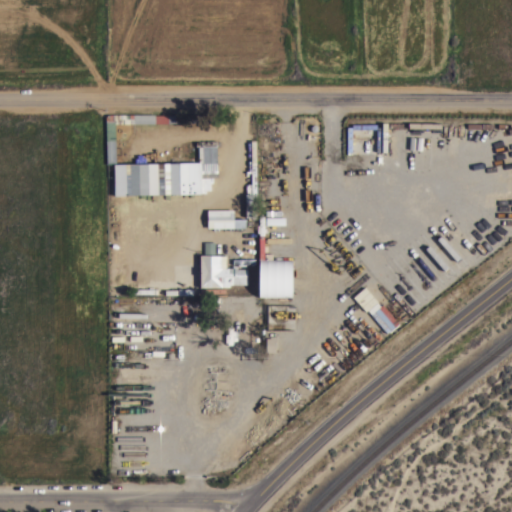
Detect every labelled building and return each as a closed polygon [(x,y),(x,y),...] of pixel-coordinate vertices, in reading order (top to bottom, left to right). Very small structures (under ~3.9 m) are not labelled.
[(154,114),(213,114),(213,122),(115,123),(115,177),(106,177),(105,115),(106,115),(106,114),(154,114)] [(126,194),(125,163),(198,162),(198,146),(195,146),(195,140),(217,140),(217,145),(216,145),(217,178),(200,178),(201,193),(138,194),(126,194)] [(244,193),(251,193),(250,165),(256,165),(256,218),(251,218),(251,216),(245,216),(244,193)] [(233,209),(233,218),(245,218),(245,227),(231,227),(231,233),(207,233),(207,209),(233,209)] [(224,254),(211,254),(211,242),(224,242),(224,254)] [(222,267),(234,267),(234,268),(247,268),(247,283),(229,284),(229,286),(221,286),(221,287),(198,287),(198,254),(222,254),(222,267)] [(292,297),(293,260),(260,259),(259,296),(292,297)]
